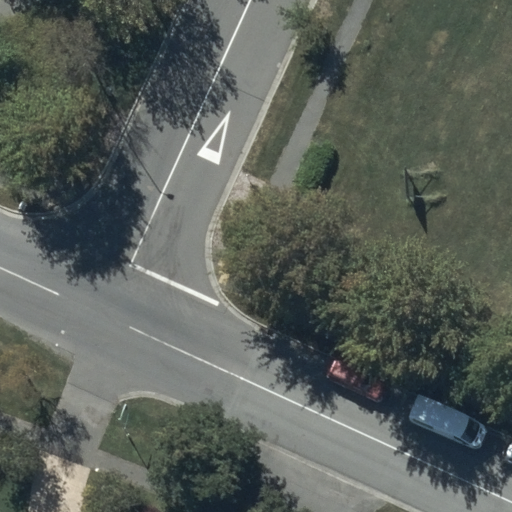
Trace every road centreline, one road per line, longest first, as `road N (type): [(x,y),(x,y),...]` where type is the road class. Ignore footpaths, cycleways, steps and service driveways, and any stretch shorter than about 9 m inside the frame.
road 1 (residential): [(511,503),(108,313)]
road 2 (residential): [(108,313),(252,0)]
